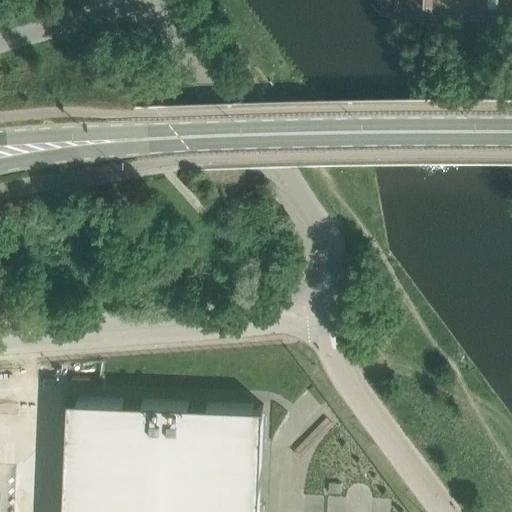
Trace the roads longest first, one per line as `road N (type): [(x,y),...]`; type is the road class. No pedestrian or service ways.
road 1 (tertiary): [(0,167),(182,143),(511,136)]
road 2 (tertiary): [(511,121),(0,139)]
road 3 (unclassified): [(326,318),(321,225),(156,0)]
road 4 (unclassified): [(0,338),(326,318)]
road 5 (unclassified): [(447,511),(355,390),(329,345),(326,318)]
road 6 (unclassified): [(133,0),(0,39)]
